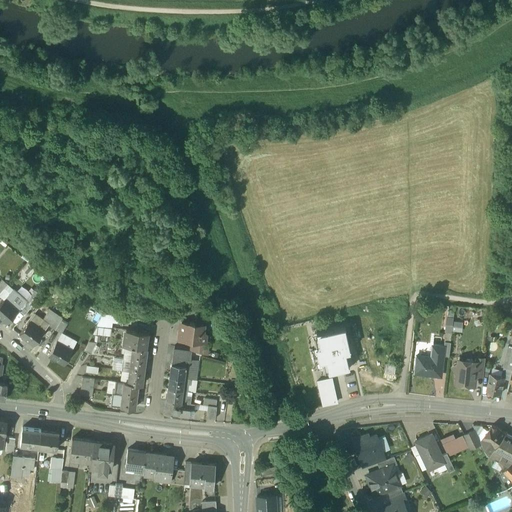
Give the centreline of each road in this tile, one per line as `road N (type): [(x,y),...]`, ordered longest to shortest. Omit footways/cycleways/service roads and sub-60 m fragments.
road 1 (track): [(56,0),(126,14),(246,18),(326,0)]
road 2 (track): [(511,299),(412,301),(400,404)]
road 3 (secondary): [(511,414),(400,404),(329,416)]
